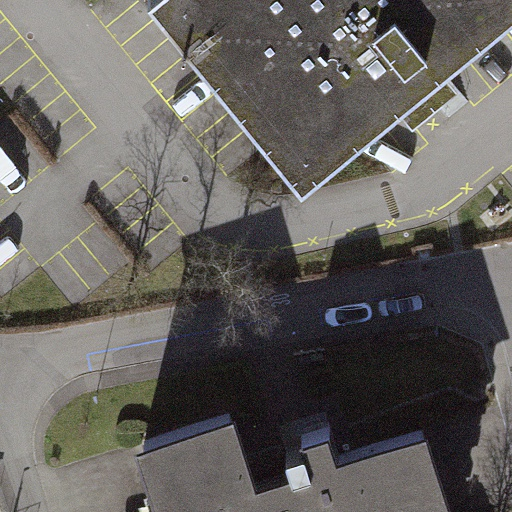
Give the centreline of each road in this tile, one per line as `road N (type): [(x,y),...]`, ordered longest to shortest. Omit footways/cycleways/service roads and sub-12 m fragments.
road 1 (residential): [(511,278),(0,380)]
road 2 (residential): [(0,384),(33,511)]
